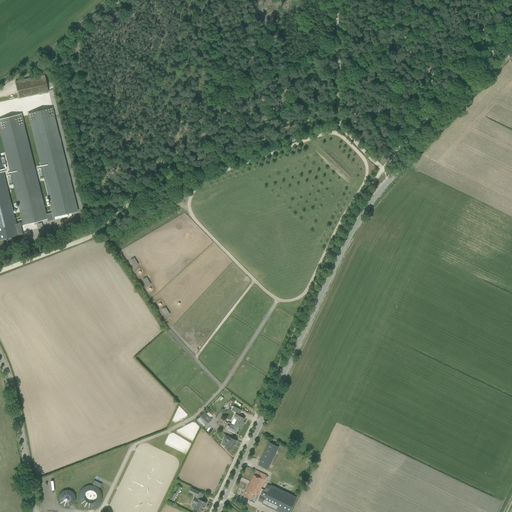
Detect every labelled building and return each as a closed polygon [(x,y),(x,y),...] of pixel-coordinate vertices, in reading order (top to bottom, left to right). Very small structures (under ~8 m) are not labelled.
[(15,81),(19,100),(49,94),(45,75),(15,81)] [(0,164),(0,238),(22,233),(20,226),(23,225),(41,221),(42,223),(47,222),(47,221),(68,216),(67,212),(77,210),(52,108),(28,113),(53,212),(46,214),(21,114),(0,119),(0,131),(22,220),(15,222),(0,164)] [(186,333),(183,336),(189,342),(192,339),(186,333)] [(197,420),(204,427),(212,419),(204,412),(197,420)] [(236,420),(235,423),(242,427),(243,425),(242,424),(244,418),(238,416),(235,414),(233,418),(236,420)] [(242,427),(235,423),(233,426),(230,425),(230,426),(228,425),(226,429),(228,429),(228,430),(235,433),(238,427),(241,429),(242,427)] [(223,440),(227,442),(225,447),(232,450),(235,444),(235,445),(237,440),(230,437),(225,435),(223,440)] [(258,465),(267,469),(278,447),(269,442),(258,465)] [(243,496),(250,499),(253,493),(257,495),(267,476),(255,470),(243,496)] [(263,490),(260,495),(263,496),(265,497),(262,503),(278,511),(279,511),(287,511),(295,498),(270,486),(267,492),(266,491),(263,490)] [(189,492),(197,496),(199,492),(191,488),(190,489),(189,492)] [(154,511),(159,504),(146,496),(138,510),(137,510),(135,511),(154,511)] [(193,509),(197,511),(198,511),(201,511),(206,503),(198,499),(194,498),(192,503),(195,504),(193,509)]
